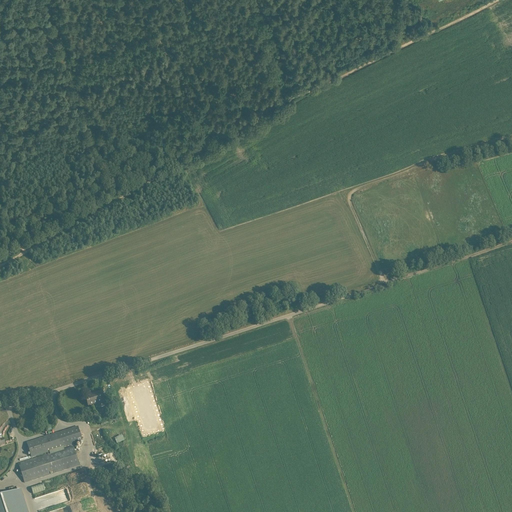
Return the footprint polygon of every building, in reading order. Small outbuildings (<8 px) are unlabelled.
[(163,430),(147,381),(128,388),(144,436),(163,430)] [(85,398),(88,406),(101,402),(102,403),(106,402),(104,396),(100,397),(98,392),(92,394),(93,395),(85,398)] [(31,457),(47,452),(48,455),(18,464),(24,483),(79,465),(73,447),(64,449),(63,447),(83,441),(78,427),(27,443),(31,457)] [(44,484),(32,487),(33,493),(45,491),(44,484)] [(0,511),(28,511),(21,489),(0,495),(0,511)]
